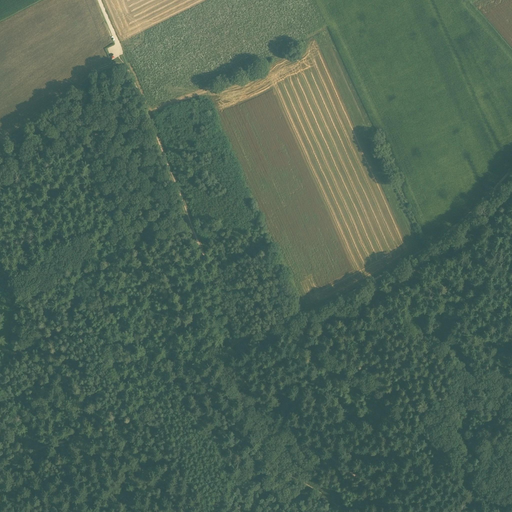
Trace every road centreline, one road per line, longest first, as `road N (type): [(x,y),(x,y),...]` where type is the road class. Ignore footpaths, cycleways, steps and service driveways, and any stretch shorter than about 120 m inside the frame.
road 1 (track): [(240,340),(100,0)]
road 2 (track): [(240,340),(424,251),(511,170)]
road 3 (track): [(97,429),(144,411),(240,340)]
road 4 (track): [(264,404),(269,454),(283,473),(343,511)]
